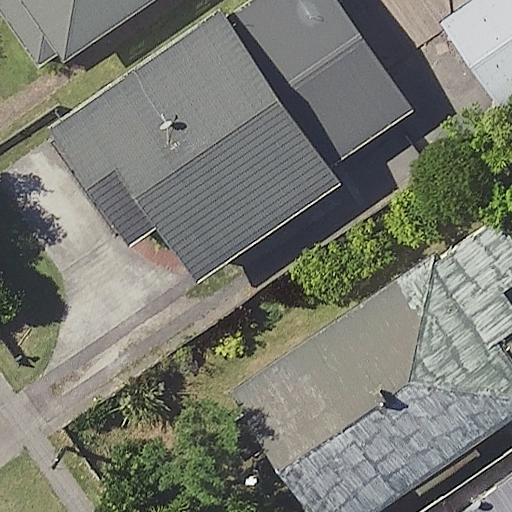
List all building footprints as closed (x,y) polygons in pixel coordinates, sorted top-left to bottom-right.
[(32,0),(72,56),(151,0),(32,0)] [(231,0),(61,120),(144,238),(167,222),(209,280),(352,180),(339,162),(424,103),(351,0),(252,0),(238,10),(231,0)] [(511,0),(477,0),(448,21),(511,111),(511,0)] [(511,341),(441,241),(241,382),(332,511),(383,511),(511,422),(511,341)] [(511,511),(511,479),(465,511),(511,511)]
